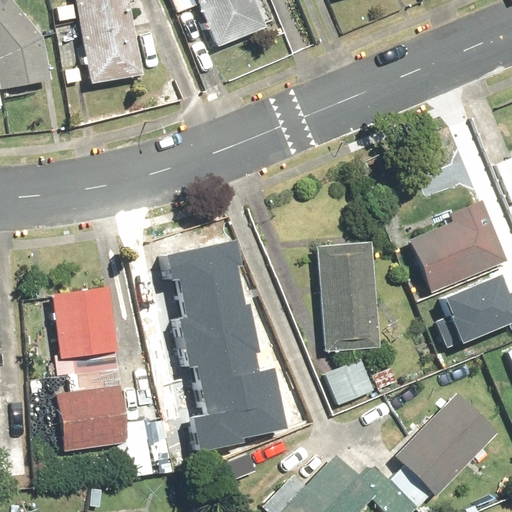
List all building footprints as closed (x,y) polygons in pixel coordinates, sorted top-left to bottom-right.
[(0,0),(0,88),(44,81),(37,40),(2,0),(0,0)] [(123,0),(67,0),(82,89),(136,80),(123,0)] [(247,0),(188,0),(208,50),(259,30),(247,0)] [(400,241),(423,295),(501,262),(476,202),(441,216),(444,223),(400,241)] [(188,414),(194,451),(247,442),(246,436),(286,428),(275,368),(260,371),(256,351),(259,351),(250,305),(246,305),(239,266),(243,265),(239,241),(167,255),(172,279),(181,277),(189,318),(183,319),(192,368),(198,367),(206,411),(188,414)] [(367,244),(308,248),(316,355),(375,351),(367,244)] [(511,312),(495,270),(437,294),(456,340),(511,316),(511,312)] [(104,287),(44,295),(53,363),(113,355),(104,287)] [(511,345),(499,351),(511,381),(511,345)] [(353,358),(316,375),(329,406),(367,389),(353,358)] [(437,368),(417,378),(426,396),(446,386),(437,368)] [(118,386),(47,395),(55,454),(125,445),(118,386)] [(428,498),(491,435),(450,394),(387,458),(428,498)] [(355,511),(370,498),(327,457),(274,511),(355,511)]
